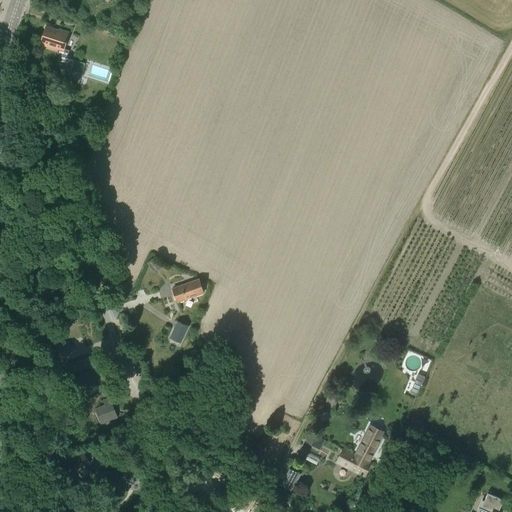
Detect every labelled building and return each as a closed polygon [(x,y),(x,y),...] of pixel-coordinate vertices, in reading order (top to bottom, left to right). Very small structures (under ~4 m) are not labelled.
[(136,21),(127,17),(124,23),(134,27),(136,21)] [(58,31),(46,27),(41,42),(45,44),(45,45),(59,49),(58,52),(61,53),(67,55),(69,50),(64,49),(69,33),(59,29),(58,31)] [(67,55),(61,53),(57,66),(71,71),(68,80),(79,84),(85,63),(70,58),(71,56),(67,55)] [(160,267),(153,259),(147,263),(154,272),(160,267)] [(199,288),(197,281),(173,289),(178,302),(193,297),(204,293),(202,287),(199,288)] [(188,327),(177,321),(169,338),(181,343),(188,327)] [(69,353),(63,336),(48,342),(54,359),(69,353)] [(97,386),(91,370),(74,377),(80,392),(97,386)] [(421,385),(414,382),(410,392),(417,395),(421,385)] [(330,395),(324,408),(333,412),(339,399),(330,395)] [(118,417),(112,402),(110,396),(102,399),(104,405),(95,409),(101,424),(118,417)] [(368,462),(369,463),(385,432),(369,424),(353,455),(354,456),(368,463),(368,462)] [(305,444),(320,451),(324,441),(309,434),(305,444)] [(370,463),(369,463),(368,462),(368,463),(354,456),(353,455),(343,450),(336,462),(364,476),(370,463)] [(89,461),(85,454),(84,455),(83,453),(72,460),(81,476),(88,472),(85,466),(89,463),(88,461),(89,461)] [(299,475),(289,469),(280,486),(290,491),(299,475)] [(133,474),(133,472),(119,472),(119,491),(128,490),(128,483),(134,483),(134,481),(135,481),(135,474),(133,474)] [(482,500),(476,511),(498,511),(503,500),(487,493),(484,501),(482,500)]
